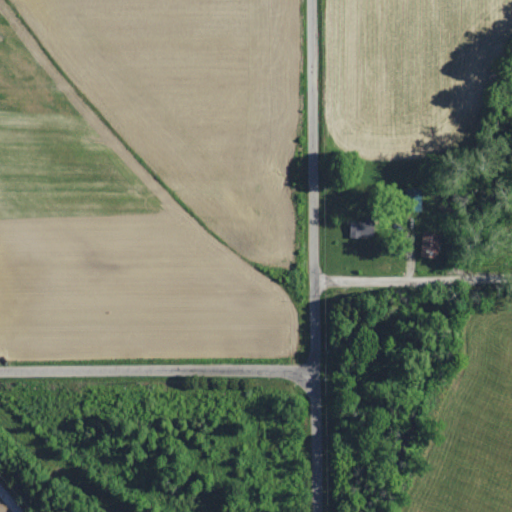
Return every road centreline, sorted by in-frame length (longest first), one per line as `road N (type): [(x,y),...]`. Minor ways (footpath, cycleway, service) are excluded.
road 1 (residential): [(314,369),(311,0)]
road 2 (residential): [(0,372),(314,369)]
road 3 (residential): [(319,285),(511,281)]
road 4 (residential): [(315,511),(314,369)]
